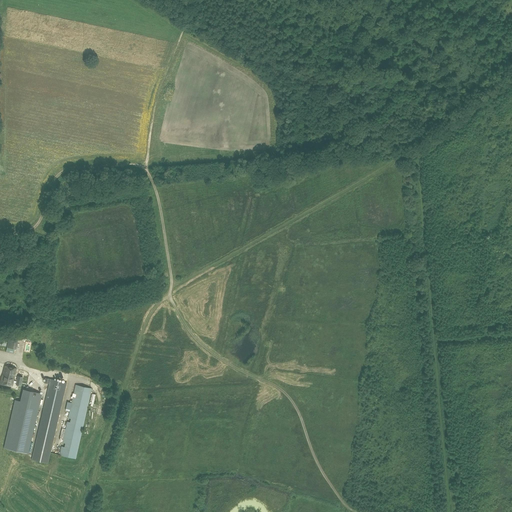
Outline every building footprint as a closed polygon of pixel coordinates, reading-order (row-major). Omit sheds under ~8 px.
[(16,349),(18,338),(8,336),(6,347),(16,349)] [(12,386),(16,368),(4,366),(0,384),(12,386)] [(48,463),(66,382),(45,378),(44,383),(49,384),(32,459),(48,463)] [(64,447),(61,446),(59,455),(76,459),(92,388),(75,385),(73,394),(76,394),(75,399),(72,398),(68,418),(70,419),(69,424),(67,423),(62,443),(65,443),(64,447)] [(21,401),(15,400),(4,448),(29,454),(40,406),(42,394),(24,389),(21,401)]
